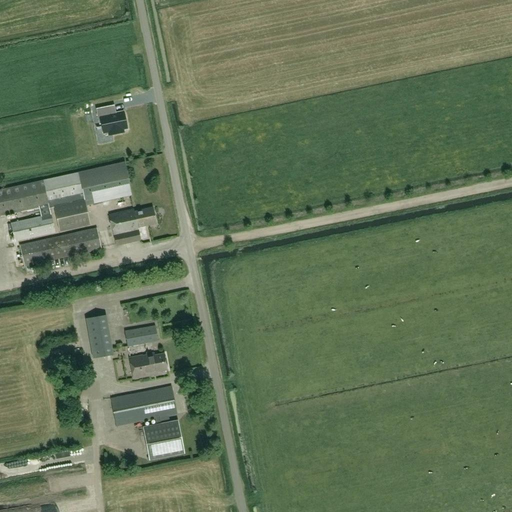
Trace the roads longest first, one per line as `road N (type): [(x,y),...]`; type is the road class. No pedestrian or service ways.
road 1 (track): [(511,182),(0,285)]
road 2 (unclassified): [(241,511),(140,0)]
